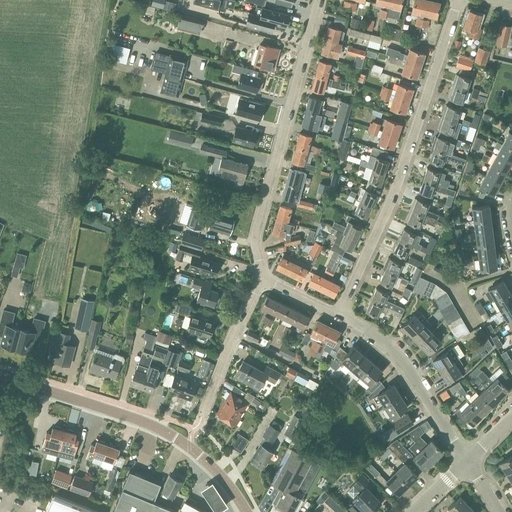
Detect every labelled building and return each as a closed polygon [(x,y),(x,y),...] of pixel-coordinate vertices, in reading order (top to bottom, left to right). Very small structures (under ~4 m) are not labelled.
[(152,0),(151,6),(174,12),(176,4),(165,1),(165,0),(152,0)] [(194,0),(193,2),(224,12),(227,0),(194,0)] [(389,0),(388,7),(387,11),(386,16),(398,19),(401,9),(400,9),(402,0),(389,0)] [(424,15),(427,1),(424,0),(414,0),(412,12),(424,15)] [(427,1),(424,15),(436,18),(440,4),(427,1)] [(262,9),(260,17),(267,19),(266,22),(274,24),(285,27),(286,26),(287,26),(288,25),(289,23),(289,21),(287,20),(288,16),(262,9)] [(481,14),(469,10),(462,33),(467,34),(466,35),(478,38),(481,29),(477,28),(481,14)] [(246,25),(272,32),(274,24),(266,22),(267,19),(260,17),(249,14),(246,25)] [(177,29),(199,35),(202,21),(180,16),(177,29)] [(332,22),(341,24),(342,18),(333,16),(332,22)] [(325,40),(341,44),(344,32),(340,31),(340,30),(328,27),(325,40)] [(399,42),(401,31),(394,29),(392,40),(399,42)] [(369,40),(370,35),(350,30),(349,35),(369,40)] [(370,35),(369,40),(380,43),(382,37),(370,34),(370,35)] [(341,44),(325,40),(321,53),(333,56),(333,55),(338,57),(341,44)] [(123,62),(127,47),(109,42),(105,58),(123,62)] [(273,71),(279,49),(266,45),(266,46),(260,45),(259,49),(257,49),(252,65),(260,67),(260,68),(273,71)] [(364,58),(366,52),(349,47),(347,53),(364,58)] [(389,55),(388,55),(420,66),(424,54),(410,49),(408,55),(402,54),(399,53),(400,51),(388,47),(386,54),(389,55)] [(489,51),(480,48),(475,63),(485,66),(489,51)] [(165,75),(182,79),(187,59),(171,55),(165,75)] [(420,66),(388,55),(387,61),(404,67),(402,73),(416,78),(420,66)] [(469,71),(473,61),(459,57),(456,67),(469,71)] [(330,64),(319,61),(315,75),(326,78),(330,64)] [(161,71),(162,65),(148,62),(147,68),(161,71)] [(371,69),(381,72),(383,68),(373,64),(371,69)] [(256,93),(256,91),(258,92),(261,81),(259,81),(260,78),(256,77),(258,72),(243,68),(238,88),(256,93)] [(381,72),(371,69),(370,74),(380,77),(381,72)] [(452,86),(467,91),(471,79),(456,74),(452,86)] [(182,79),(165,75),(160,93),(177,97),(182,79)] [(332,79),(326,78),(315,75),(312,89),(323,92),(325,85),(344,90),(346,83),(339,81),(332,79)] [(398,84),(396,90),(394,96),(409,101),(413,89),(398,84)] [(392,89),(385,86),(384,89),(382,88),(381,92),(390,95),(392,89)] [(467,91),(452,86),(448,98),(463,103),(467,91)] [(390,95),(381,92),(380,95),(382,96),(381,98),(388,101),(390,95)] [(409,101),(394,96),(390,108),(405,113),(409,101)] [(319,106),(321,100),(310,97),(306,111),(321,115),(324,107),(319,106)] [(239,99),(235,113),(260,120),(263,105),(239,99)] [(340,101),(338,107),(341,108),(338,120),(347,122),(352,104),(340,101)] [(442,117),(456,122),(460,110),(448,106),(446,105),(442,117)] [(383,112),(373,109),(371,114),(381,118),(383,112)] [(317,129),(320,121),(324,122),(326,117),(321,115),(306,111),(302,125),(317,129)] [(201,121),(200,121),(220,126),(222,118),(202,113),(201,121)] [(456,122),(442,117),(438,128),(440,129),(453,133),(456,122)] [(383,131),(397,136),(401,124),(387,119),(383,131)] [(334,128),(332,137),(342,140),(347,122),(338,120),(336,129),(334,128)] [(462,123),(476,128),(477,125),(478,123),(472,121),(472,122),(463,120),(462,123)] [(369,127),(379,130),(381,124),(373,122),(372,124),(370,123),(369,127)] [(346,124),(343,137),(348,138),(352,126),(346,124)] [(256,132),(236,127),(233,141),(252,146),(256,132)] [(379,130),(369,127),(368,130),(370,131),(369,133),(377,136),(379,130)] [(170,131),(168,141),(190,147),(193,136),(170,131)] [(397,136),(383,131),(378,144),(393,148),(397,136)] [(503,143),(511,147),(511,133),(508,132),(503,143)] [(296,147),(307,150),(311,136),(300,133),(296,147)] [(450,141),(437,137),(435,136),(431,148),(433,148),(452,155),(454,150),(448,148),(450,141)] [(349,144),(342,142),(338,158),(345,160),(349,144)] [(497,153),(511,161),(511,147),(503,143),(497,153)] [(202,145),(200,152),(222,158),(217,176),(243,183),(244,178),(248,165),(229,160),(225,159),(227,152),(202,145)] [(307,150),(296,147),(292,162),(303,164),(307,150)] [(442,164),(444,159),(464,166),(466,159),(452,155),(433,148),(429,160),(442,164)] [(371,156),(386,161),(388,154),(373,149),(371,156)] [(491,164),(506,173),(511,162),(511,161),(497,153),(491,164)] [(371,169),(385,173),(386,174),(390,162),(386,161),(371,156),(370,155),(368,162),(362,160),(360,165),(366,167),(371,169)] [(318,167),(306,164),(305,169),(316,172),(318,167)] [(506,173),(491,164),(485,175),(500,184),(506,173)] [(430,165),(429,168),(427,168),(423,179),(447,187),(449,181),(443,179),(445,174),(439,172),(441,168),(430,165)] [(286,183),(297,186),(303,188),(315,191),(317,186),(299,182),(301,172),(290,169),(286,183)] [(381,185),(385,173),(371,169),(368,181),(381,185)] [(334,172),(330,187),(336,190),(339,174),(334,172)] [(102,186),(104,174),(98,173),(96,185),(102,186)] [(500,184),(485,175),(479,186),(495,195),(500,184)] [(419,191),(432,195),(434,188),(452,194),(453,190),(447,187),(423,179),(419,191)] [(294,201),(297,186),(286,183),(282,198),(294,201)] [(320,183),(317,192),(326,194),(329,186),(320,183)] [(379,196),(362,188),(357,199),(360,200),(372,206),(373,207),(379,196)] [(426,209),(429,204),(413,197),(409,209),(443,222),(445,217),(439,215),(440,215),(426,209)] [(94,215),(100,210),(98,202),(91,200),(86,205),(87,213),(94,215)] [(372,206),(360,200),(354,212),(366,217),(372,206)] [(298,206),(315,211),(316,211),(317,205),(300,201),(298,206)] [(474,220),(491,218),(490,205),(472,208),(474,220)] [(193,206),(187,226),(199,230),(201,224),(210,227),(210,228),(231,235),(235,221),(214,214),(213,216),(204,213),(205,210),(193,206)] [(277,219),(288,222),(291,209),(280,206),(277,219)] [(409,209),(404,219),(420,226),(422,220),(435,225),(438,226),(435,231),(440,233),(444,223),(443,222),(409,209)] [(103,211),(101,218),(109,220),(110,213),(103,211)] [(364,228),(358,226),(360,221),(350,216),(347,222),(349,222),(347,227),(334,222),(332,227),(337,230),(358,240),(364,228)] [(491,218),(474,220),(475,233),(493,230),(491,218)] [(300,236),(296,237),(289,239),(290,233),(291,233),(293,228),(298,229),(299,225),(293,223),(288,222),(277,219),(273,233),(282,235),(284,246),(285,246),(301,243),(300,236)] [(399,240),(411,245),(416,234),(404,228),(399,240)] [(358,240),(337,230),(334,235),(337,236),(331,249),(343,255),(346,247),(353,251),(358,240)] [(477,245),(495,243),(493,230),(475,233),(477,245)] [(181,245),(202,252),(205,240),(185,234),(181,245)] [(411,245),(399,240),(394,251),(406,257),(411,245)] [(495,243),(477,245),(479,258),(496,255),(495,243)] [(215,277),(219,264),(200,258),(202,252),(181,245),(177,260),(185,262),(188,255),(193,256),(188,271),(202,275),(202,273),(215,277)] [(320,247),(314,245),(310,255),(315,258),(320,247)] [(418,245),(415,251),(423,255),(426,248),(418,245)] [(20,268),(23,268),(27,256),(17,253),(11,276),(17,278),(20,268)] [(338,254),(331,269),(328,275),(332,277),(342,256),(338,254)] [(496,255),(479,258),(480,270),(498,268),(496,255)] [(425,263),(410,256),(407,262),(423,269),(425,263)] [(294,264),(281,258),(277,268),(289,274),(294,264)] [(353,263),(342,258),(340,263),(350,268),(353,263)] [(385,269),(397,275),(402,264),(390,258),(385,269)] [(296,260),(294,264),(289,274),(302,280),(306,270),(305,269),(307,265),(296,260)] [(397,275),(385,269),(380,281),(392,286),(397,275)] [(321,289),(326,279),(313,273),(309,284),(321,289)] [(425,279),(419,277),(418,279),(416,284),(413,290),(419,293),(425,279)] [(207,282),(195,278),(192,287),(200,290),(196,301),(204,304),(204,303),(214,306),(218,292),(205,288),(207,282)] [(326,279),(321,289),(333,295),(338,285),(326,279)] [(425,279),(419,293),(424,295),(430,282),(425,279)] [(495,300),(510,291),(504,280),(488,289),(495,300)] [(24,282),(22,291),(28,293),(31,284),(24,282)] [(430,282),(424,295),(430,298),(436,284),(430,282)] [(436,284),(430,298),(433,300),(446,292),(436,284)] [(390,302),(386,300),(389,294),(377,288),(371,299),(402,313),(405,308),(390,302)] [(405,288),(402,295),(408,298),(411,290),(405,288)] [(501,311),(511,304),(511,294),(510,291),(495,300),(501,311)] [(446,292),(433,300),(436,305),(449,297),(446,292)] [(272,313),(278,302),(267,297),(261,308),(272,313)] [(449,297),(436,305),(439,310),(452,303),(449,297)] [(392,316),(389,323),(396,327),(402,313),(371,299),(366,310),(379,316),(381,310),(392,316)] [(189,306),(173,301),(171,307),(187,312),(189,306)] [(278,302),(272,313),(283,319),(288,307),(278,302)] [(480,302),(475,305),(477,310),(483,307),(480,302)] [(442,315),(455,308),(452,303),(439,310),(442,315)] [(511,304),(501,311),(507,322),(511,318),(511,304)] [(80,305),(75,328),(87,331),(92,308),(80,305)] [(288,307),(283,319),(293,324),(299,312),(288,307)] [(483,307),(477,310),(481,315),(486,312),(483,307)] [(442,315),(444,319),(457,311),(455,308),(442,315)] [(11,350),(12,348),(15,349),(20,329),(11,327),(15,313),(4,310),(0,323),(0,333),(4,334),(1,345),(4,346),(4,348),(11,350)] [(457,311),(444,319),(447,324),(460,316),(457,311)] [(299,312),(293,324),(304,329),(309,317),(299,312)] [(209,338),(214,322),(191,315),(186,331),(197,334),(195,340),(205,343),(207,337),(209,338)] [(422,315),(418,318),(415,315),(400,329),(404,334),(406,332),(411,336),(427,320),(422,315)] [(460,316),(447,324),(450,329),(463,322),(460,316)] [(39,344),(45,322),(34,319),(30,332),(21,330),(15,349),(19,350),(18,352),(26,354),(26,352),(30,353),(33,342),(39,344)] [(428,329),(430,326),(430,324),(427,320),(411,336),(419,345),(432,332),(428,329)] [(322,340),(328,327),(317,321),(311,335),(322,340)] [(456,340),(469,332),(463,322),(450,329),(456,340)] [(92,323),(90,331),(87,347),(94,348),(95,345),(99,325),(92,323)] [(491,324),(485,327),(488,333),(494,329),(491,324)] [(328,327),(322,340),(333,346),(340,332),(328,327)] [(156,337),(155,340),(169,345),(173,336),(158,330),(157,336),(156,337)] [(145,331),(143,337),(155,341),(155,340),(156,337),(157,336),(145,331)] [(260,336),(248,331),(245,337),(257,342),(260,336)] [(432,332),(419,345),(428,354),(429,353),(431,354),(438,347),(437,345),(441,342),(432,332)] [(69,336),(59,333),(55,350),(51,348),(49,358),(54,360),(54,361),(70,365),(74,347),(67,345),(69,336)] [(485,334),(480,338),(483,343),(488,340),(485,334)] [(497,335),(491,338),(495,343),(500,340),(497,335)] [(498,349),(503,345),(500,340),(495,343),(498,349)] [(315,341),(311,348),(308,354),(314,356),(317,351),(320,344),(315,341)] [(320,344),(317,351),(322,354),(325,347),(320,344)] [(162,361),(162,363),(168,365),(168,364),(175,367),(179,354),(167,349),(157,345),(155,350),(152,358),(162,361)] [(145,346),(136,370),(131,385),(141,389),(149,368),(152,358),(155,350),(145,346)] [(293,361),(296,355),(278,346),(275,353),(293,361)] [(342,368),(345,364),(351,369),(362,355),(353,347),(347,354),(339,347),(333,360),(342,368)] [(452,348),(447,351),(433,360),(439,371),(454,362),(459,359),(452,348)] [(104,373),(116,377),(121,364),(124,363),(125,359),(124,356),(116,354),(113,355),(112,359),(96,353),(90,370),(103,375),(104,373)] [(361,377),(372,364),(362,355),(351,369),(361,377)] [(49,359),(42,357),(39,368),(46,370),(49,359)] [(317,368),(320,362),(310,357),(307,362),(317,368)] [(446,382),(461,372),(458,367),(462,364),(459,359),(454,362),(439,371),(446,382)] [(177,369),(188,373),(191,366),(180,362),(177,369)] [(243,362),(235,377),(259,389),(262,383),(265,378),(274,383),(279,373),(266,367),(263,373),(243,362)] [(372,393),(381,383),(376,379),(382,372),(372,364),(361,377),(370,385),(367,389),(372,393)] [(154,366),(152,369),(149,368),(141,389),(152,393),(157,378),(160,369),(154,366)] [(200,367),(197,374),(206,377),(208,370),(200,367)] [(481,371),(477,367),(473,371),(477,375),(488,386),(500,399),(509,390),(504,385),(510,379),(503,372),(497,378),(497,377),(496,378),(493,382),(482,371),(481,371)] [(296,371),(289,368),(286,373),(293,377),(296,371)] [(473,371),(469,375),(473,379),(477,375),(473,371)] [(305,386),(309,377),(298,372),(294,380),(305,386)] [(190,401),(196,384),(175,376),(170,389),(182,394),(181,398),(190,401)] [(347,384),(342,380),(338,385),(343,389),(347,384)] [(454,385),(457,391),(462,387),(459,382),(454,385)] [(381,383),(372,393),(370,394),(368,396),(368,397),(366,398),(368,401),(373,398),(377,404),(379,404),(382,402),(384,406),(400,396),(393,385),(386,390),(381,383)] [(457,391),(454,385),(449,389),(452,394),(457,391)] [(479,395),(491,408),(500,399),(488,386),(479,395)] [(235,387),(217,414),(235,426),(240,418),(238,417),(247,403),(249,405),(254,397),(247,392),(246,394),(235,387)] [(306,387),(303,393),(310,397),(313,391),(306,387)] [(491,408),(479,395),(470,403),(482,416),(491,408)] [(396,421),(393,422),(397,428),(412,418),(408,413),(406,414),(403,409),(407,407),(400,396),(384,406),(391,417),(393,416),(396,421)] [(458,409),(453,414),(464,425),(468,420),(473,425),(482,416),(470,403),(461,412),(458,409)] [(292,418),(286,429),(294,433),(300,422),(292,418)] [(412,418),(397,428),(400,432),(415,423),(412,418)] [(265,437),(250,460),(258,465),(258,466),(260,468),(262,467),(263,468),(274,452),(268,449),(280,431),(278,430),(271,426),(270,425),(263,435),(265,437)] [(46,435),(44,440),(41,452),(57,457),(64,431),(60,430),(61,428),(55,426),(55,428),(52,428),(50,436),(46,435)] [(423,432),(419,426),(407,433),(415,442),(433,461),(442,453),(431,441),(427,445),(421,439),(421,440),(418,437),(423,432)] [(74,431),(68,430),(67,432),(64,431),(57,457),(72,461),(78,440),(75,439),(76,434),(73,433),(74,431)] [(241,454),(246,445),(249,441),(238,434),(235,438),(230,447),(241,454)] [(397,440),(392,443),(402,454),(408,460),(412,456),(406,449),(397,440)] [(100,441),(100,443),(96,442),(95,446),(91,445),(86,457),(93,460),(94,456),(103,459),(108,446),(104,444),(105,443),(100,441)] [(416,455),(413,458),(424,470),(433,461),(415,442),(409,448),(416,455)] [(387,447),(389,449),(403,464),(408,460),(402,454),(392,443),(387,447)] [(111,470),(114,463),(119,450),(108,446),(103,459),(101,466),(111,470)] [(149,462),(158,468),(167,453),(158,447),(149,462)] [(227,447),(225,452),(232,456),(235,452),(227,447)] [(291,450),(273,484),(285,491),(281,497),(277,495),(273,503),(275,509),(281,511),(283,511),(285,509),(290,511),(291,511),(299,498),(301,499),(319,465),(291,450)] [(511,455),(499,463),(506,474),(511,470),(511,455)] [(36,478),(39,464),(33,462),(29,476),(36,478)] [(396,472),(408,485),(418,476),(405,463),(396,472)] [(383,485),(386,481),(399,494),(408,485),(396,472),(387,481),(370,464),(366,468),(383,485)] [(118,471),(112,469),(105,490),(111,492),(118,471)] [(56,471),(51,483),(66,489),(70,477),(56,471)] [(173,511),(174,511),(153,502),(160,484),(129,472),(113,511),(96,511),(54,494),(46,511),(173,511)] [(177,490),(181,482),(176,479),(176,477),(173,475),(171,477),(170,476),(162,492),(158,501),(169,506),(171,503),(173,497),(174,498),(177,491),(177,490)] [(88,496),(93,483),(74,476),(69,489),(88,496)] [(363,476),(346,491),(357,502),(349,509),(352,511),(364,511),(365,511),(370,511),(381,503),(369,491),(373,486),(363,476)] [(188,489),(195,494),(202,485),(194,480),(188,489)] [(200,490),(214,511),(219,511),(228,506),(212,482),(200,490)] [(347,511),(324,491),(320,497),(325,501),(324,502),(335,511),(347,511)] [(462,511),(469,506),(461,497),(448,509),(450,511),(462,511)] [(203,511),(194,507),(196,503),(187,498),(179,511),(203,511)]
